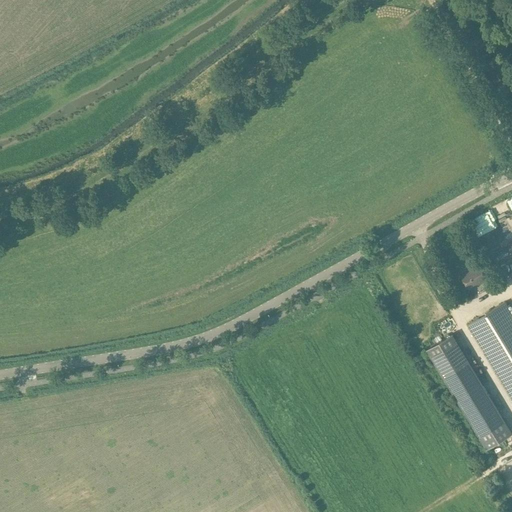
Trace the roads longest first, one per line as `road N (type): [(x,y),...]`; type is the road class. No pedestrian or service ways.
road 1 (tertiary): [(0,375),(222,331),(511,175)]
road 2 (track): [(511,287),(460,317),(435,278),(417,224)]
